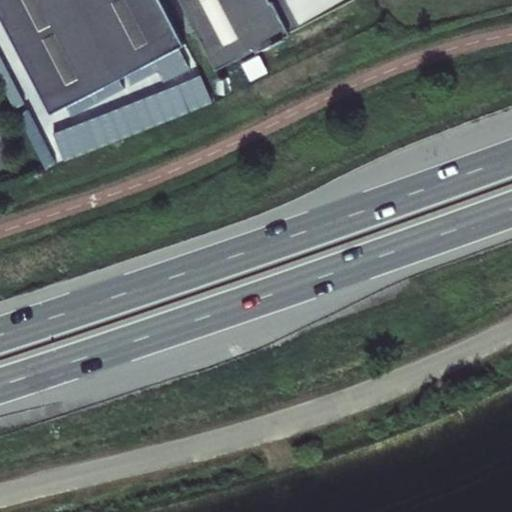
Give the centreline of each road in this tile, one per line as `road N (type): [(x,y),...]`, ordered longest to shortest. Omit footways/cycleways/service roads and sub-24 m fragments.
road 1 (trunk): [(511,158),(0,335)]
road 2 (trunk): [(0,385),(511,209)]
